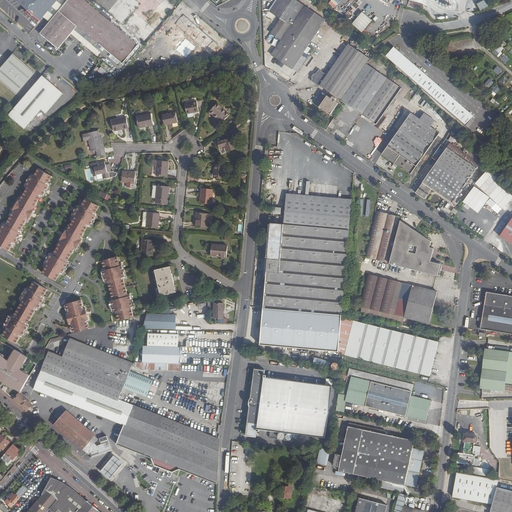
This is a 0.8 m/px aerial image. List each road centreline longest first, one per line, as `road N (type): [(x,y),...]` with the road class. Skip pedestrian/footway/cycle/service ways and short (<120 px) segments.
road 1 (unclassified): [(435,511),(471,243)]
road 2 (residential): [(244,290),(176,246),(184,148),(115,148)]
road 3 (unclassified): [(471,243),(284,109)]
road 4 (unclassified): [(219,511),(244,290)]
road 5 (unclassified): [(244,290),(268,111)]
road 6 (secondary): [(131,511),(0,397)]
